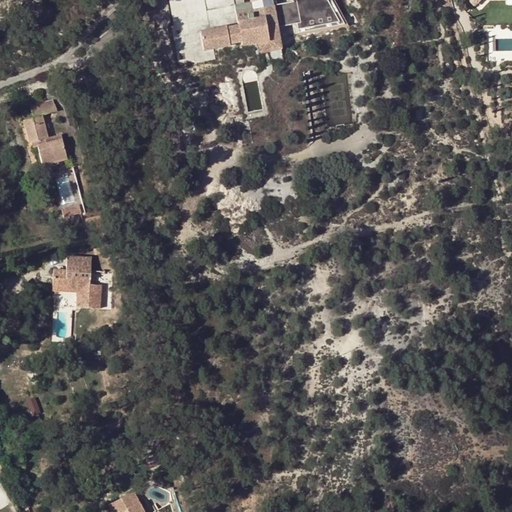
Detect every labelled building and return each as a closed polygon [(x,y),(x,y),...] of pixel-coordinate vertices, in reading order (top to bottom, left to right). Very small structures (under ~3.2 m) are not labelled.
[(233,0),(238,23),(225,25),(226,27),(199,32),(203,51),(214,49),(229,46),(229,45),(240,42),(241,46),(258,43),(260,53),(284,49),(282,39),(274,0),(233,0)] [(334,0),(274,0),(282,39),(349,26),(334,0)] [(32,119),(42,116),(55,113),(52,100),(29,106),(32,119)] [(48,138),(42,116),(32,119),(20,122),(26,144),(31,143),(32,148),(37,147),(41,166),(66,159),(61,139),(55,140),(53,141),(51,137),(48,138)] [(82,205),(63,208),(65,217),(84,213),(82,205)] [(85,232),(104,227),(101,215),(82,220),(85,232)] [(77,308),(100,309),(100,286),(90,285),(91,259),(66,258),(65,270),(54,269),(53,292),(77,293),(77,308)] [(296,274),(296,273),(296,272),(295,270),(294,269),(293,269),(292,269),(290,269),(288,269),(287,270),(286,273),(286,274),(287,276),(289,278),(290,278),(292,278),(294,278),(294,277),(296,276),(296,274)] [(143,511),(133,492),(108,505),(112,511),(143,511)]
